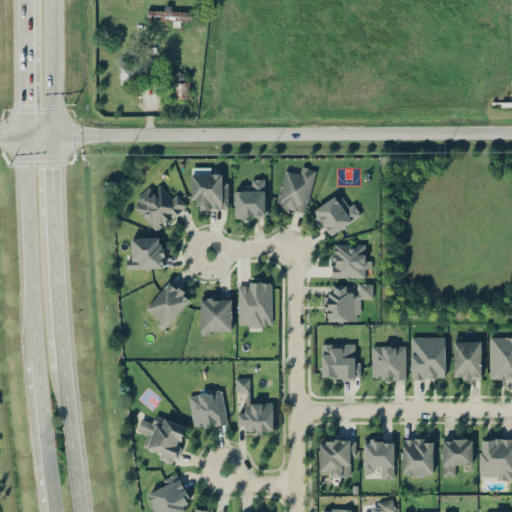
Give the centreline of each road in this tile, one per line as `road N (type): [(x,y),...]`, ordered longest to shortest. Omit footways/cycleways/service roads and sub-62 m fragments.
road 1 (tertiary): [(48,136),(511,131)]
road 2 (residential): [(293,511),(290,245)]
road 3 (primary): [(60,371),(48,136)]
road 4 (primary): [(23,137),(35,367)]
road 5 (residential): [(292,409),(511,406)]
road 6 (primary): [(35,367),(51,511)]
road 7 (primary): [(76,511),(60,371)]
road 8 (primary): [(21,0),(23,137)]
road 9 (primary): [(48,136),(46,0)]
